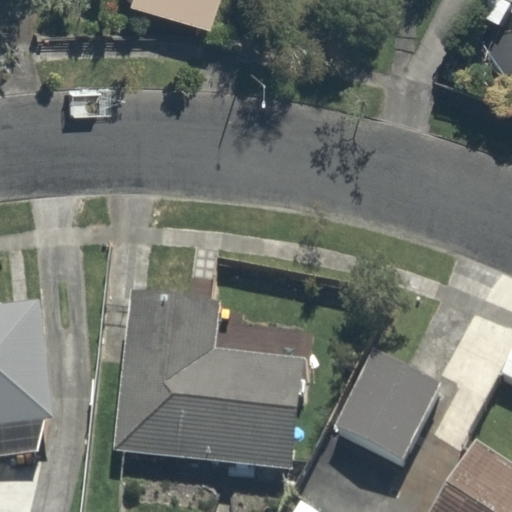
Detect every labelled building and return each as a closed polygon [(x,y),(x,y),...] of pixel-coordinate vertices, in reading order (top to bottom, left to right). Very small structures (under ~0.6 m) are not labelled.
[(205,0),(120,0),(120,3),(197,27),(205,0)] [(226,299),(126,289),(109,456),(295,475),(306,369),(219,360),(226,299)] [(42,312),(0,316),(0,432),(53,427),(42,312)] [(445,395),(372,350),(307,456),(337,474),(358,440),(402,466),(445,395)] [(511,511),(511,474),(469,447),(428,511),(511,511)]
